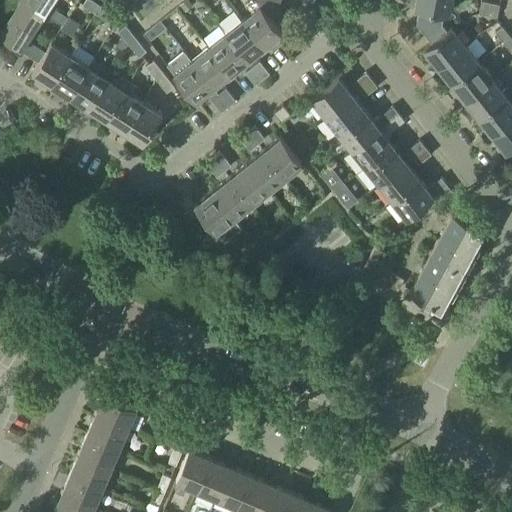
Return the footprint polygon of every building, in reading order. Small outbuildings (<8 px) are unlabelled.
[(28,40),(46,13),(24,0),(0,37),(39,62),(46,52),(28,40)] [(24,0),(46,13),(53,0),(24,0)] [(96,14),(101,6),(91,0),(86,0),(83,6),(96,14)] [(128,10),(134,0),(123,0),(120,5),(128,10)] [(188,0),(186,0),(180,5),(185,11),(193,5),(188,0)] [(279,8),(280,5),(262,0),(257,0),(257,1),(256,3),(259,6),(243,19),(264,46),(282,32),(269,16),(279,8)] [(449,13),(451,0),(415,0),(415,6),(420,7),(417,22),(432,42),(447,30),(442,24),(444,12),(449,13)] [(487,15),(489,2),(480,1),(478,14),(487,15)] [(499,4),(489,2),(487,15),(497,17),(499,4)] [(101,6),(96,14),(110,23),(115,15),(101,6)] [(62,26),(63,25),(68,17),(56,9),(51,18),(62,26)] [(247,60),(264,46),(243,19),(226,33),(247,60)] [(152,25),(158,33),(166,27),(161,21),(160,20),(152,25)] [(129,44),(136,38),(126,25),(119,31),(129,44)] [(438,65),(465,44),(452,27),(448,31),(447,30),(432,42),(424,48),(438,65)] [(503,41),(510,36),(503,27),(496,32),(503,41)] [(231,73),(247,60),(226,33),(209,46),(231,73)] [(511,38),(510,36),(503,41),(511,51),(511,50),(511,38)] [(136,38),(129,44),(139,57),(147,51),(136,38)] [(52,84),(70,54),(52,42),(46,52),(39,62),(33,72),(52,84)] [(452,82),(479,61),(465,44),(438,65),(452,82)] [(214,86),(231,73),(209,46),(193,59),(214,86)] [(214,86),(193,59),(184,49),(166,64),(196,100),(214,86)] [(89,66),(88,66),(70,54),(52,84),(70,96),(89,66)] [(88,107),(107,77),(106,77),(111,70),(93,58),(88,66),(89,66),(70,96),(88,107)] [(157,79),(165,73),(154,61),(147,67),(157,79)] [(253,67),(263,79),(270,73),(260,61),(253,67)] [(465,99),(492,78),(479,61),(452,82),(465,99)] [(256,85),(263,79),(253,67),(246,72),(256,85)] [(360,89),(373,80),(366,71),(354,81),(360,89)] [(165,73),(157,79),(167,92),(175,86),(165,73)] [(106,119),(130,81),(121,75),(116,84),(107,77),(88,107),(106,119)] [(312,98),(326,116),(354,95),(339,76),(312,98)] [(478,116),(506,95),(492,78),(465,99),(478,116)] [(373,80),(360,89),(365,96),(378,86),(373,80)] [(124,130),(143,101),(134,95),(139,86),(130,81),(106,119),(124,130)] [(219,93),(229,106),(236,101),(226,88),(219,93)] [(222,112),(229,106),(219,93),(212,99),(222,112)] [(339,133),(367,111),(354,95),(326,116),(339,133)] [(492,133),(511,117),(511,102),(506,95),(478,116),(492,133)] [(143,101),(124,130),(143,142),(162,113),(143,101)] [(281,121),(291,114),(284,104),(274,112),(281,121)] [(341,135),(353,150),(380,128),(386,123),(399,113),(393,105),(374,120),(367,111),(339,133),(341,135)] [(353,150),(366,167),(394,145),(386,135),(405,120),(402,116),(399,113),(386,123),(380,128),(353,150)] [(511,117),(492,133),(506,151),(511,145),(511,117)] [(248,132),(258,144),(265,138),(256,126),(248,132)] [(251,150),(258,144),(248,132),(241,138),(251,150)] [(263,150),(285,178),(302,164),(280,137),(263,150)] [(414,157),(426,147),(420,139),(407,149),(414,157)] [(414,157),(407,149),(401,154),(394,145),(366,167),(380,184),(408,162),(414,157)] [(419,163),(432,153),(426,147),(414,157),(419,163)] [(304,153),(310,161),(316,157),(310,148),(304,153)] [(268,191),(285,178),(263,150),(246,164),(268,191)] [(214,159),(224,171),(231,165),(221,153),(214,159)] [(217,177),(224,171),(214,159),(207,164),(217,177)] [(394,201),(421,179),(408,162),(380,184),(394,201)] [(251,205),(268,191),(246,164),(229,177),(251,205)] [(234,218),(251,205),(229,177),(212,191),(234,218)] [(394,201),(407,217),(435,196),(441,191),(445,196),(452,190),(442,177),(428,188),(421,179),(394,201)] [(217,232),(234,218),(212,191),(195,205),(191,200),(184,205),(194,217),(201,212),(217,232)] [(446,226),(476,242),(483,229),(453,213),(446,226)] [(469,256),(476,242),(446,226),(438,239),(469,256)] [(462,268),(469,256),(438,239),(432,252),(462,268)] [(371,255),(382,261),(387,253),(375,246),(371,255)] [(424,265),(455,281),(462,268),(432,252),(424,265)] [(380,266),(382,261),(371,255),(366,263),(378,269),(380,266)] [(374,277),(378,269),(366,263),(362,271),(374,277)] [(448,294),(455,281),(424,265),(417,278),(448,294)] [(382,282),(388,270),(380,266),(378,269),(374,277),(382,282)] [(388,270),(382,282),(391,286),(397,275),(388,270)] [(397,275),(391,286),(398,290),(404,279),(397,275)] [(441,307),(448,294),(417,278),(410,290),(441,307)] [(95,414),(127,428),(136,407),(104,394),(95,414)] [(87,434),(119,448),(127,428),(95,414),(87,434)] [(111,468),(119,448),(87,434),(78,454),(111,468)] [(174,448),(181,451),(187,437),(179,434),(174,448)] [(175,465),(181,451),(174,448),(168,461),(175,465)] [(196,489),(210,456),(190,448),(177,480),(196,489)] [(69,475),(102,489),(111,468),(78,454),(69,475)] [(210,456),(196,489),(216,497),(230,465),(210,456)] [(236,506),(250,473),(230,465),(216,497),(236,506)] [(250,473),(236,506),(250,511),(256,511),(270,482),(250,473)] [(157,488),(164,491),(170,477),(162,474),(157,488)] [(93,510),(102,489),(69,475),(60,497),(93,510)] [(280,511),(290,490),(270,482),(256,511),(280,511)] [(158,505),(164,491),(157,488),(151,501),(158,505)] [(290,490),(280,511),(303,511),(310,498),(290,490)] [(92,511),(93,510),(60,497),(53,511),(92,511)] [(310,498),(303,511),(328,511),(331,507),(310,498)]
